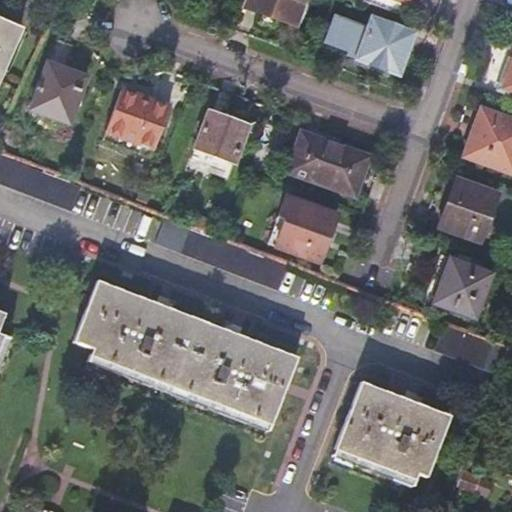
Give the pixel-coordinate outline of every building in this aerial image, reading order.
[(247,0),(242,17),(292,36),(304,0),(247,0)] [(362,0),(362,3),(379,8),(408,19),(414,0),(362,0)] [(411,33),(415,21),(408,19),(379,8),(374,20),(372,19),(369,29),(335,17),(327,39),(350,48),(347,56),(395,73),(400,71),(413,34),(411,33)] [(0,81),(22,28),(0,19),(0,81)] [(324,47),(347,56),(350,48),(327,39),(324,47)] [(49,64),(31,111),(70,126),(88,79),(49,64)] [(511,64),(503,89),(511,91),(511,64)] [(122,92),(104,140),(150,158),(169,109),(122,92)] [(465,158),(511,175),(511,121),(483,111),(465,158)] [(195,151),(234,165),(247,126),(209,112),(195,151)] [(280,170),(353,196),(367,159),(302,136),(295,152),(288,149),(280,170)] [(232,171),(234,165),(195,151),(193,156),(232,171)] [(4,156),(0,153),(0,184),(72,212),(83,186),(71,181),(15,160),(4,156)] [(480,244),(497,197),(456,182),(438,228),(480,244)] [(286,199),(278,219),(286,222),(276,248),(319,263),(337,218),(286,199)] [(279,292),(289,265),(166,218),(155,244),(279,292)] [(469,267),(441,258),(425,302),(474,320),(491,275),(480,271),(482,264),(471,260),(469,267)] [(91,353),(89,359),(252,419),(277,352),(196,322),(96,284),(73,346),(91,353)] [(506,348),(446,324),(435,352),(495,376),(506,348)] [(252,419),(89,359),(87,366),(169,396),(249,426),(252,419)] [(360,383),(335,451),(415,481),(417,475),(426,479),(449,417),(360,383)] [(415,481),(335,451),(332,457),(412,487),(415,481)] [(496,493),(502,478),(488,473),(482,488),(496,493)]
